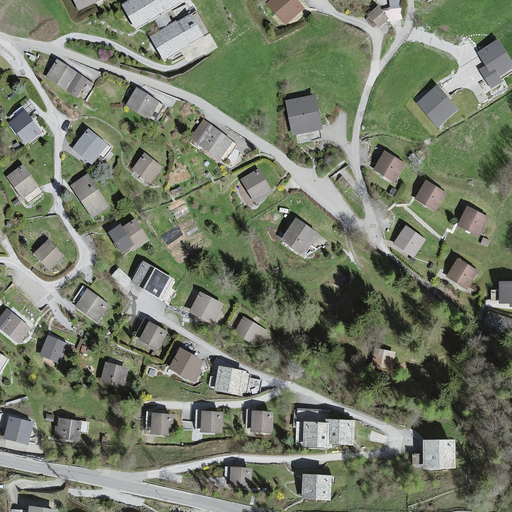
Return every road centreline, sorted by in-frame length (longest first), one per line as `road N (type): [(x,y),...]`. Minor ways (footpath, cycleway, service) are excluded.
road 1 (residential): [(511,336),(478,325),(209,108),(15,40)]
road 2 (residential): [(116,483),(219,459),(385,451),(394,437),(237,364),(136,304)]
road 3 (residential): [(0,259),(49,285),(82,259),(58,206),(50,105),(15,40)]
road 4 (track): [(511,21),(462,59),(418,34),(402,36)]
road 5 (tertiary): [(240,511),(116,483)]
